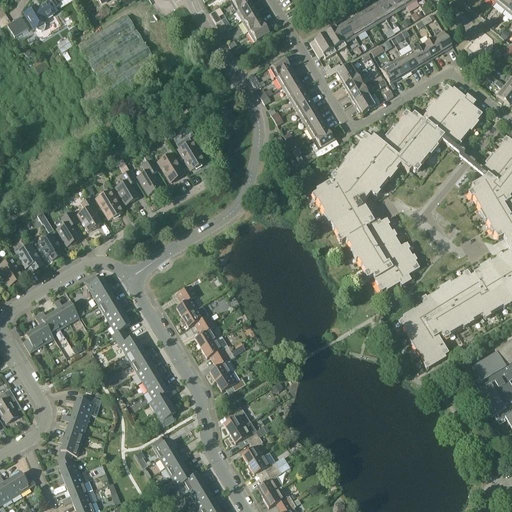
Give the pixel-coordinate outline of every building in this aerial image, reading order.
[(48,0),(51,5),(48,7),(46,3),(37,9),(35,7),(23,15),(33,31),(35,29),(36,32),(40,33),(43,31),(44,27),(43,25),(45,23),(43,20),(53,14),(56,12),(55,10),(57,8),(70,1),(69,0),(48,0)] [(248,0),(233,0),(229,3),(235,13),(250,3),(248,0)] [(395,14),(386,0),(383,0),(376,5),(385,20),(395,14)] [(400,0),(386,0),(395,14),(405,7),(400,0)] [(511,1),(511,0),(497,0),(494,5),(503,12),(511,1)] [(511,1),(503,12),(511,19),(511,1)] [(257,14),(250,3),(235,13),(241,24),(257,14)] [(385,20),(376,5),(365,11),(375,26),(385,20)] [(365,11),(355,17),(364,32),(375,26),(365,11)] [(214,12),(209,15),(211,20),(217,17),(214,12)] [(422,18),(419,12),(411,17),(415,23),(422,18)] [(257,14),(241,24),(247,34),(263,24),(257,14)] [(97,23),(93,15),(86,20),(90,27),(97,23)] [(127,17),(78,48),(103,88),(82,102),(90,115),(161,71),(127,17)] [(355,17),(345,23),(354,38),(364,32),(355,17)] [(14,39),(27,31),(19,18),(6,27),(14,39)] [(428,18),(421,22),(424,27),(431,23),(428,18)] [(221,35),(227,32),(221,22),(215,26),(218,31),(221,35)] [(424,27),(421,22),(415,26),(418,31),(424,27)] [(354,38),(345,23),(335,29),(344,45),(346,48),(346,47),(344,45),(354,38)] [(263,24),(247,34),(254,44),(268,36),(262,25),(263,24)] [(69,31),(73,38),(79,34),(75,27),(69,31)] [(344,45),(335,29),(309,45),(318,60),(323,57),(325,60),(346,48),(344,45)] [(398,44),(409,37),(406,32),(394,39),(398,44)] [(505,41),(509,36),(504,32),(500,37),(505,41)] [(227,33),(221,36),(224,41),(230,37),(227,33)] [(431,39),(441,55),(452,48),(442,33),(431,39)] [(441,55),(431,39),(421,45),(431,61),(441,55)] [(57,46),(62,54),(72,48),(67,40),(57,46)] [(388,42),(381,47),(385,53),(392,49),(388,42)] [(236,47),(233,43),(227,46),(230,51),(236,47)] [(408,47),(411,51),(421,67),(431,61),(421,45),(415,49),(412,44),(408,47)] [(370,53),(374,59),(384,53),(380,47),(370,53)] [(364,53),(361,49),(360,48),(355,51),(358,57),(364,53)] [(411,51),(401,58),(410,74),(421,67),(411,51)] [(508,60),(511,56),(507,51),(503,56),(508,60)] [(361,58),(364,63),(370,60),(367,54),(361,58)] [(401,58),(390,64),(400,80),(410,74),(401,58)] [(492,64),(498,68),(502,62),(497,58),(492,64)] [(38,76),(50,69),(44,59),(32,67),(38,76)] [(275,79),(289,71),(283,60),(269,69),(275,79)] [(351,64),(341,70),(335,74),(341,84),(357,75),(351,64)] [(400,80),(390,64),(380,70),(389,86),(400,80)] [(494,72),(498,68),(492,64),(489,68),(494,72)] [(335,74),(341,70),(338,66),(330,70),(327,66),(324,69),(329,77),(335,74)] [(28,79),(29,68),(20,68),(19,79),(28,79)] [(291,69),(289,71),(275,79),(281,90),(297,80),(291,69)] [(365,70),(357,75),(341,84),(348,94),(363,85),(360,79),(367,74),(365,70)] [(256,83),(253,78),(248,81),(251,87),(256,83)] [(511,79),(510,78),(503,87),(511,94),(511,79)] [(297,80),(281,90),(287,100),(304,90),(297,80)] [(378,84),(381,89),(386,86),(383,81),(378,84)] [(511,105),(511,94),(503,87),(496,82),(494,85),(500,90),(495,97),(509,108),(511,105)] [(260,89),(256,83),(251,87),(254,92),(260,89)] [(370,95),(363,85),(348,94),(354,105),(370,95)] [(399,250),(384,223),(379,226),(377,223),(372,225),(368,218),(371,217),(368,213),(365,214),(361,207),(369,196),(373,199),(398,168),(407,175),(410,172),(414,174),(439,142),(448,149),(451,146),(455,149),(481,116),(471,108),(475,104),(466,97),(464,99),(453,90),(451,92),(447,89),(422,121),(413,113),(411,117),(407,114),(382,145),(373,138),(370,142),(366,138),(331,182),(335,185),(333,188),(331,189),(329,185),(316,193),(317,195),(313,198),(341,245),(346,242),(368,280),(372,278),(382,293),(385,291),(387,293),(399,285),(401,289),(411,283),(408,278),(418,271),(404,247),(399,250)] [(304,90),(287,100),(294,110),(310,100),(304,90)] [(383,95),(387,101),(393,97),(390,91),(383,95)] [(261,102),(267,98),(264,94),(259,97),(258,97),(261,102)] [(370,95),(354,105),(361,115),(376,106),(370,95)] [(267,98),(261,102),(264,106),(270,103),(267,98)] [(316,111),(310,100),(294,110),(300,120),(316,111)] [(276,114),(273,109),(268,112),(271,117),(276,114)] [(322,121),(316,111),(300,120),(306,131),(322,121)] [(273,122),(279,119),(276,114),(271,117),(270,117),(273,122)] [(322,121),(306,131),(312,141),(329,131),(322,121)] [(329,131),(312,141),(315,145),(311,147),(318,159),(330,152),(327,147),(334,143),(327,132),(329,131)] [(173,132),(164,138),(167,141),(175,136),(173,132)] [(286,143),(292,139),(289,135),(283,139),(286,143)] [(295,144),(292,139),(286,143),(289,148),(295,144)] [(511,198),(511,141),(511,142),(510,144),(506,141),(480,173),(486,178),(484,180),(470,188),(472,192),(468,194),(497,242),(502,239),(505,244),(503,245),(506,250),(508,248),(511,254),(509,256),(508,255),(470,278),(468,274),(420,303),(422,306),(402,319),(403,321),(399,323),(428,371),(445,361),(443,358),(447,355),(437,339),(440,337),(443,341),(481,318),(483,320),(511,302),(511,206),(508,200),(510,197),(511,198)] [(192,171),(204,164),(191,143),(180,150),(192,171)] [(146,155),(154,150),(150,144),(143,149),(146,155)] [(298,149),(292,153),(295,158),(301,154),(298,149)] [(171,184),(183,176),(171,155),(159,163),(171,184)] [(148,196),(160,189),(152,176),(158,172),(151,162),(142,167),(146,173),(137,178),(148,196)] [(280,165),(287,175),(288,176),(292,173),(291,172),(285,162),(280,165)] [(126,206),(138,199),(131,186),(136,183),(129,173),(121,178),(125,184),(116,189),(126,206)] [(90,188),(85,191),(89,198),(94,194),(90,188)] [(122,214),(121,213),(117,207),(120,205),(112,191),(109,193),(97,200),(95,201),(108,222),(122,214)] [(88,233),(99,226),(93,216),(98,213),(89,199),(80,204),(84,211),(77,216),(88,233)] [(67,247),(79,240),(72,227),(77,224),(71,214),(62,219),(65,225),(57,230),(67,247)] [(48,223),(43,226),(49,235),(53,232),(48,223)] [(22,226),(16,230),(20,238),(27,234),(22,226)] [(52,261),(61,256),(58,251),(59,250),(52,237),(40,244),(47,257),(49,256),(52,261)] [(34,272),(42,267),(29,247),(18,254),(27,268),(30,266),(34,272)] [(9,287),(21,279),(10,261),(1,266),(4,271),(1,273),(9,287)] [(92,298),(111,286),(110,284),(106,286),(102,279),(97,282),(94,277),(84,283),(92,298)] [(111,286),(92,298),(98,307),(113,298),(109,291),(113,289),(111,286)] [(180,293),(176,296),(182,306),(176,310),(182,320),(198,310),(192,300),(197,297),(190,287),(180,293)] [(117,305),(113,298),(98,307),(104,316),(126,303),(124,301),(117,305)] [(58,301),(56,303),(69,325),(79,319),(70,304),(63,309),(58,301)] [(69,325),(56,303),(54,304),(58,311),(51,316),(60,331),(69,325)] [(127,305),(126,303),(104,316),(109,325),(124,316),(120,310),(127,305)] [(182,321),(180,322),(183,328),(186,326),(188,330),(190,328),(194,326),(199,323),(202,329),(212,323),(216,320),(218,319),(217,317),(216,315),(214,317),(209,319),(208,317),(209,317),(203,307),(198,310),(182,320),(182,321)] [(41,322),(42,321),(40,319),(45,316),(43,313),(35,318),(39,325),(42,323),(41,322)] [(51,316),(42,321),(41,322),(42,323),(44,325),(50,336),(60,331),(51,316)] [(124,316),(109,325),(115,335),(112,337),(115,342),(126,335),(123,330),(130,326),(124,316)] [(196,339),(194,340),(200,350),(217,341),(210,331),(215,328),(212,323),(202,329),(205,334),(200,337),(196,339)] [(50,336),(44,325),(35,331),(44,346),(53,340),(50,336)] [(44,346),(35,331),(25,337),(27,341),(22,344),(29,355),(44,346)] [(126,335),(115,342),(118,348),(119,348),(124,356),(140,347),(134,337),(129,340),(126,335)] [(217,341),(200,350),(207,361),(210,359),(216,355),(219,360),(220,359),(230,353),(227,349),(227,348),(227,347),(222,338),(217,341)] [(511,339),(493,351),(495,354),(470,369),(477,380),(472,384),(477,393),(475,394),(490,419),(493,418),(498,427),(504,423),(503,421),(504,420),(511,433),(511,389),(508,383),(511,380),(511,364),(511,363),(511,339)] [(83,352),(80,348),(79,349),(78,347),(72,351),(75,356),(83,352)] [(144,354),(140,347),(124,356),(130,365),(153,352),(151,349),(144,354)] [(105,359),(100,352),(93,356),(98,364),(105,359)] [(154,355),(153,352),(130,365),(136,375),(151,366),(147,359),(154,355)] [(216,370),(209,374),(215,384),(231,374),(225,364),(233,359),(237,356),(234,352),(233,352),(230,354),(230,353),(220,359),(219,360),(223,366),(216,370)] [(155,372),(151,366),(136,375),(142,384),(164,370),(162,368),(155,372)] [(165,372),(164,370),(142,384),(147,393),(162,384),(158,377),(165,372)] [(231,374),(215,384),(221,394),(232,388),(235,393),(245,387),(242,382),(237,384),(231,374)] [(116,375),(107,380),(112,390),(121,384),(121,383),(116,375)] [(168,394),(162,384),(147,393),(152,402),(153,403),(166,395),(168,394)] [(278,385),(272,389),(275,394),(281,390),(278,385)] [(168,394),(166,395),(168,398),(176,394),(174,390),(170,392),(168,394)] [(1,397),(0,397),(0,414),(7,425),(18,418),(15,413),(20,410),(16,402),(9,391),(1,397)] [(77,400),(73,411),(90,416),(95,400),(82,396),(80,402),(77,400)] [(153,403),(152,402),(149,404),(155,414),(169,405),(164,396),(153,403)] [(169,405),(155,414),(163,428),(174,422),(171,417),(175,414),(169,405)] [(227,424),(223,426),(229,435),(245,426),(249,423),(250,422),(246,417),(244,413),(240,408),(230,415),(233,420),(227,424)] [(63,417),(62,419),(86,427),(90,416),(73,411),(71,419),(63,417)] [(62,419),(61,422),(69,424),(67,432),(83,437),(86,427),(62,419)] [(245,426),(229,435),(235,446),(245,440),(248,444),(258,438),(259,440),(270,433),(269,432),(268,431),(267,429),(263,431),(263,429),(256,433),(255,433),(249,423),(245,426)] [(60,438),(59,441),(80,447),(83,437),(67,432),(64,439),(60,438)] [(252,450),(242,456),(248,466),(263,457),(258,447),(262,444),(259,440),(258,438),(248,444),(252,450)] [(161,440),(151,446),(159,460),(174,451),(169,442),(165,445),(161,440)] [(63,445),(57,461),(70,462),(72,456),(77,458),(80,447),(59,441),(58,443),(63,445)] [(174,451),(159,460),(165,470),(187,457),(186,454),(179,459),(174,451)] [(138,464),(145,460),(141,453),(134,458),(138,464)] [(187,457),(165,470),(171,479),(185,470),(181,464),(189,459),(187,457)] [(263,457),(248,466),(254,477),(264,470),(267,475),(277,469),(274,464),(270,467),(263,457)] [(70,462),(57,461),(61,470),(59,471),(62,479),(58,480),(58,481),(59,483),(79,475),(75,464),(72,466),(70,462)] [(270,481),(256,490),(262,499),(278,490),(280,488),(281,489),(283,488),(276,478),(281,475),(280,474),(278,471),(278,470),(277,469),(267,475),(270,481)] [(185,470),(171,479),(176,488),(182,484),(197,475),(194,471),(191,473),(193,477),(191,479),(185,470)] [(20,495),(35,486),(29,476),(24,479),(21,475),(12,481),(20,495)] [(59,483),(57,484),(58,486),(64,484),(65,484),(68,491),(83,485),(83,484),(79,475),(59,483)] [(197,475),(182,484),(189,494),(210,481),(209,479),(202,483),(197,475)] [(12,481),(5,485),(0,477),(0,482),(11,501),(20,495),(12,481)] [(210,481),(189,494),(194,503),(209,494),(204,488),(212,483),(210,481)] [(0,482),(0,487),(0,488),(0,487),(0,503),(2,506),(11,501),(0,482)] [(71,499),(62,502),(63,505),(87,495),(83,485),(68,491),(71,499)] [(278,490),(262,499),(268,510),(275,506),(278,504),(281,509),(291,502),(289,498),(287,499),(281,489),(280,488),(278,490)] [(209,494),(194,503),(199,511),(200,511),(221,499),(220,497),(213,501),(209,494)] [(87,495),(63,505),(64,507),(73,504),(76,511),(91,505),(87,495)] [(221,499),(200,511),(219,511),(216,506),(223,501),(221,499)] [(294,511),(293,509),(295,508),(291,502),(281,509),(283,511),(294,511)]
